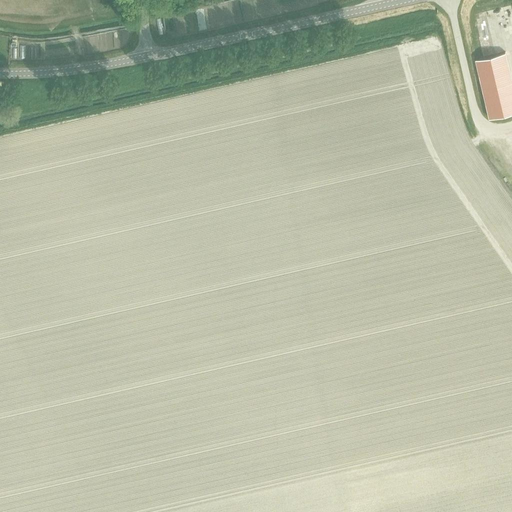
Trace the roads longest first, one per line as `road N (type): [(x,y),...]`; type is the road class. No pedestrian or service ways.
road 1 (tertiary): [(0,71),(72,70),(389,0)]
road 2 (unknown): [(450,0),(475,112),(489,125),(511,122)]
